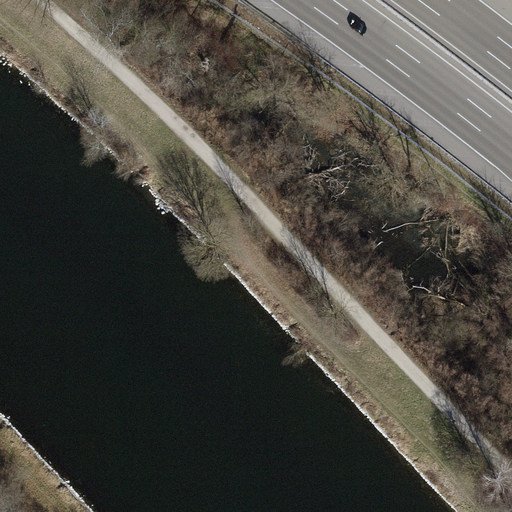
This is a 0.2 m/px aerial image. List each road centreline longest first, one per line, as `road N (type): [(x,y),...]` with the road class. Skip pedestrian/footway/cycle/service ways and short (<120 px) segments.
road 1 (track): [(39,0),(144,90),(511,474)]
road 2 (motorway): [(317,0),(511,144)]
